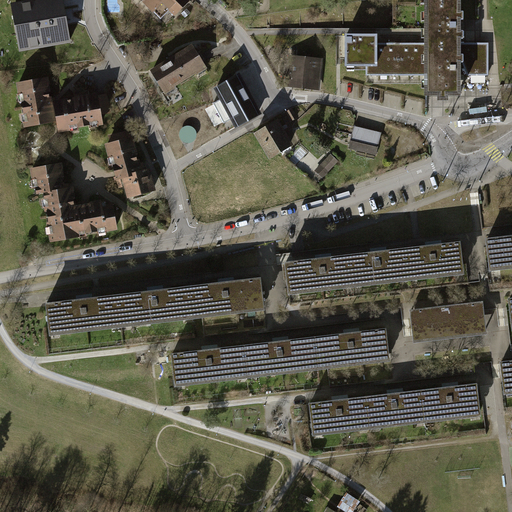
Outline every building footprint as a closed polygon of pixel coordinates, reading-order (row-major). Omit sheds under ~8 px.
[(63,0),(34,0),(11,4),(19,51),(71,42),(63,0)] [(142,0),(160,18),(170,8),(175,13),(188,0),(142,0)] [(425,43),(425,46),(442,46),(459,46),(459,43),(459,38),(462,38),(462,34),(462,31),(459,31),(459,19),(463,19),(463,11),(459,11),(459,3),(425,3),(425,34),(425,43)] [(346,65),(367,65),(375,65),(375,43),(375,35),(346,35),(346,65)] [(425,43),(375,43),(375,65),(367,65),(367,74),(425,74),(425,63),(427,63),(427,55),(425,55),(425,46),(425,43)] [(488,43),(459,43),(459,46),(442,46),(425,46),(425,55),(427,55),(427,63),(425,63),(425,74),(425,94),(438,94),(438,99),(442,99),(447,99),(447,94),(459,94),(459,62),(462,62),(468,74),(488,74),(488,43)] [(191,47),(152,72),(163,90),(203,65),(191,47)] [(322,59),(294,56),(291,84),(318,87),(322,59)] [(215,87),(222,99),(232,117),(237,128),(261,115),(239,74),(239,75),(215,87)] [(28,125),(53,120),(49,98),(46,79),(18,84),(20,94),(23,93),(24,99),(21,102),(23,113),(27,116),(28,125)] [(104,92),(96,95),(99,114),(111,112),(104,92)] [(74,99),(54,102),(58,124),(59,130),(69,129),(68,125),(73,124),(77,127),(89,125),(91,121),(100,120),(99,114),(96,95),(82,97),(74,99)] [(54,125),(58,124),(54,102),(53,98),(49,98),(53,120),(54,125)] [(224,121),(232,117),(222,99),(214,103),(224,121)] [(291,109),(287,111),(292,120),(296,118),(291,109)] [(256,133),(269,155),(289,143),(275,121),(256,133)] [(353,127),(348,148),(375,155),(381,133),(353,127)] [(147,168),(144,169),(140,170),(138,163),(131,138),(106,144),(110,157),(114,156),(115,161),(112,166),(119,187),(126,185),(129,196),(153,189),(147,168)] [(304,173),(319,159),(312,152),(297,166),(304,173)] [(337,161),(331,155),(315,170),(321,176),(337,161)] [(46,208),(47,216),(65,213),(65,210),(74,208),(74,205),(71,187),(68,188),(67,183),(63,184),(60,164),(31,169),(33,179),(37,178),(37,183),(35,187),(36,194),(43,192),(44,198),(48,201),(49,206),(46,208)] [(99,201),(74,205),(74,208),(65,210),(65,213),(47,216),(49,226),(52,225),(53,231),(50,231),(51,240),(77,235),(76,232),(82,230),(86,233),(98,231),(100,227),(105,226),(106,230),(115,228),(111,206),(100,208),(99,201)] [(511,236),(486,240),(489,262),(498,261),(499,267),(511,264),(511,236)] [(452,266),(462,264),(459,242),(404,249),(406,272),(415,271),(416,276),(453,271),(452,266)] [(397,273),(406,272),(404,249),(348,256),(351,278),(360,277),(360,282),(398,278),(397,273)] [(341,279),(351,278),(348,256),(285,264),(288,286),(298,285),(299,289),(341,284),(341,279)] [(260,278),(187,287),(191,315),(263,307),(260,278)] [(187,287),(117,295),(121,324),(191,315),(187,287)] [(117,295),(46,303),(50,332),(121,324),(117,295)] [(481,302),(410,310),(413,339),(485,330),(481,302)] [(313,337),(316,365),(388,357),(384,328),(313,337)] [(243,346),(247,374),(316,365),(313,337),(243,346)] [(171,355),(174,383),(247,374),(243,346),(171,355)] [(511,360),(500,361),(504,391),(511,389),(511,360)] [(475,383),(420,390),(423,418),(478,412),(475,383)] [(420,390),(365,397),(368,425),(423,418),(420,390)] [(365,397),(310,404),(313,432),(368,425),(365,397)] [(348,511),(353,511),(361,500),(348,491),(339,505),(348,511)] [(361,503),(354,511),(365,511),(368,508),(361,503)]
